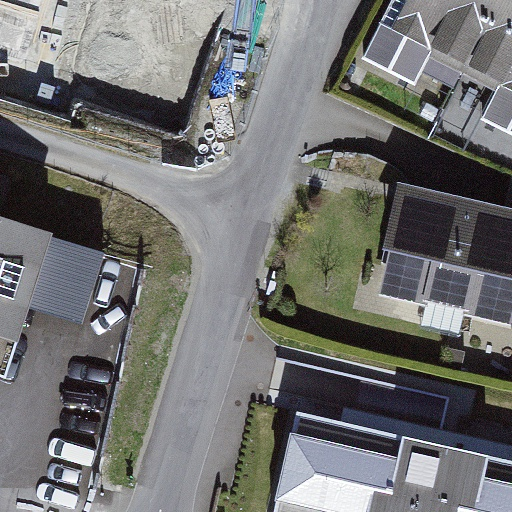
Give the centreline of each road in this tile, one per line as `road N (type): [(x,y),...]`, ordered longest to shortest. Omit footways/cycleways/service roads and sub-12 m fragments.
road 1 (residential): [(159,511),(326,0)]
road 2 (unknown): [(250,224),(0,136)]
